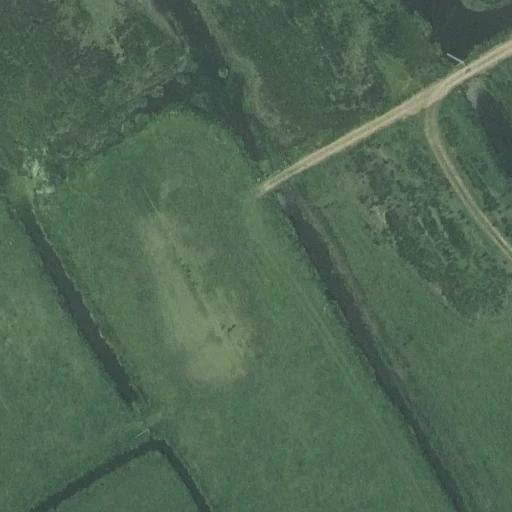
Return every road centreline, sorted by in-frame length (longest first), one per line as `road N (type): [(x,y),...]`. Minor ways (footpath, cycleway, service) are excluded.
road 1 (track): [(511,510),(428,385),(213,0)]
road 2 (track): [(239,204),(511,43)]
